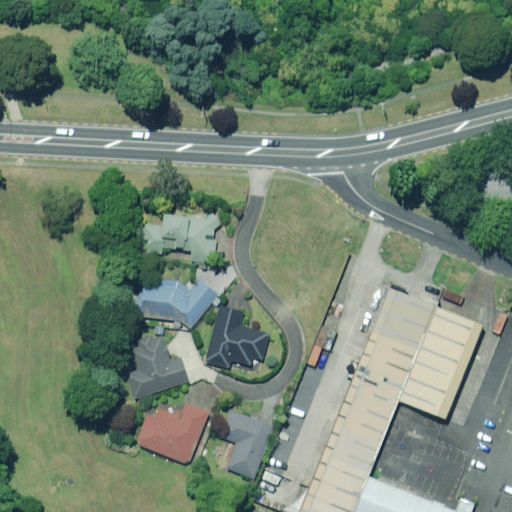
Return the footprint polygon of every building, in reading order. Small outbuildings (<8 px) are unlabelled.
[(221,223),(213,212),(207,217),(166,212),(164,226),(145,223),(143,237),(150,238),(149,251),(162,252),(163,245),(176,247),(176,244),(185,245),(185,248),(193,249),(192,260),(215,262),(217,239),(214,239),(215,228),(221,223)] [(192,328),(220,293),(200,277),(191,290),(179,280),(140,277),(139,295),(136,294),(134,316),(182,320),(192,328)] [(440,306),(390,287),(300,511),(352,511),(403,399),(439,308),(440,306)] [(245,310),(220,303),(206,360),(231,367),(232,360),(252,365),(254,356),(263,359),(270,332),(241,325),(245,310)] [(487,325),(440,306),(439,308),(403,399),(450,418),(487,325)] [(126,373),(134,399),(190,380),(182,356),(171,360),(163,335),(154,338),(153,334),(137,339),(140,347),(132,349),(138,369),(126,373)] [(191,460),(211,411),(186,401),(183,411),(176,408),(174,412),(159,406),(156,416),(148,413),(138,439),(140,445),(185,463),(191,460)] [(225,468),(256,480),(277,426),(236,410),(228,413),(219,437),(235,444),(225,468)] [(471,511),(370,474),(355,511),(471,511)]
